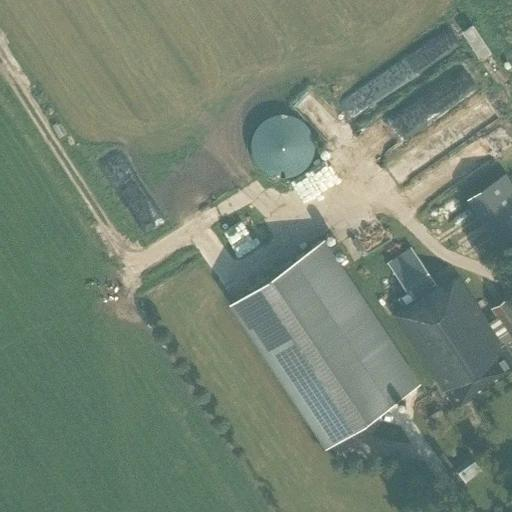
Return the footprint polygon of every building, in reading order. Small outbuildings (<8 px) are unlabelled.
[(374,100),(461,46),(450,27),(374,74),(378,82),(367,89),(374,100)] [(294,101),(310,116),(321,105),(305,89),(294,101)] [(468,183),(511,150),(490,124),(491,124),(480,110),(434,146),(442,156),(424,170),(440,191),(462,174),(468,183)] [(313,139),(311,133),(308,127),(304,123),(300,119),(294,116),(288,114),(282,113),(276,114),(270,116),(264,119),(259,123),(255,127),(252,133),(250,139),(250,145),(250,151),(252,157),(255,163),(259,168),(264,172),(270,175),(276,176),(282,177),(288,176),(294,175),(300,172),(304,168),(308,163),(311,157),(313,151),(314,145),(313,139)] [(466,198),(497,245),(511,234),(511,183),(505,172),(466,198)] [(416,385),(321,242),(231,301),(326,444),(416,385)] [(456,408),(511,370),(511,356),(504,343),(511,338),(511,304),(508,298),(492,309),(507,332),(498,339),(457,278),(442,288),(439,285),(437,286),(420,261),(396,277),(413,302),(393,315),(456,408)]
